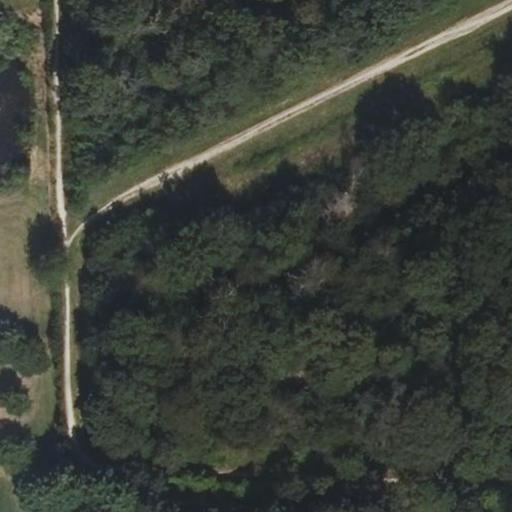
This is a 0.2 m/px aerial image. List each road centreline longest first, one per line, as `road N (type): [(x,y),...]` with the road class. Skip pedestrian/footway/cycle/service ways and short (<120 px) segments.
road 1 (track): [(56,0),(73,441),(81,461),(122,474),(511,492)]
road 2 (track): [(510,0),(63,221)]
